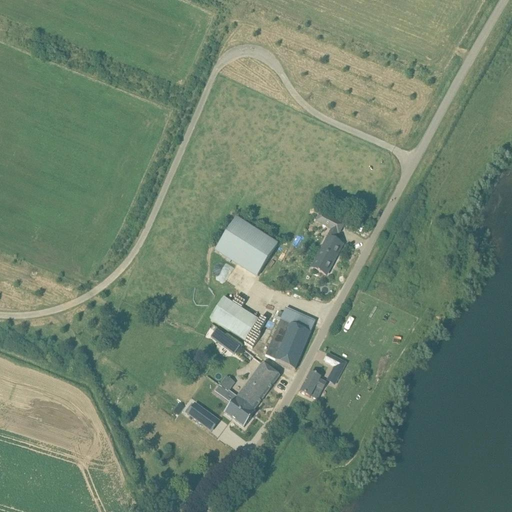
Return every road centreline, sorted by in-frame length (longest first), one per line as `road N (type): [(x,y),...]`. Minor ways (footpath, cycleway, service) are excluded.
road 1 (unclassified): [(413,163),(315,114),(262,55),(234,54),(214,74),(131,258),(89,295),(56,310)]
road 2 (unclassified): [(211,511),(254,459),(413,163)]
road 3 (unclassified): [(413,163),(505,0)]
